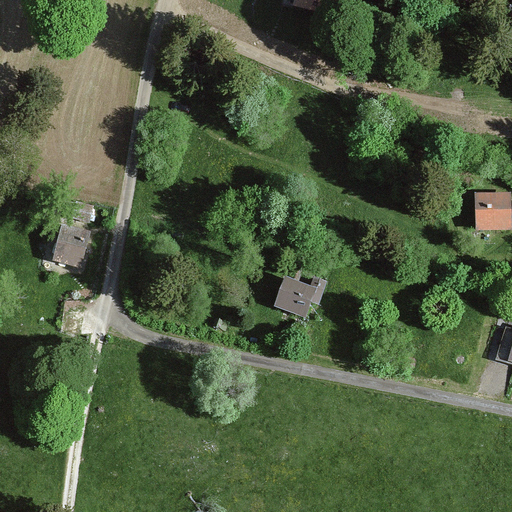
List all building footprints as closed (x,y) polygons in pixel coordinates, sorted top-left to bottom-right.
[(300,0),(299,9),(329,15),(331,0),(300,0)] [(480,229),(508,227),(505,195),(477,197),(480,229)] [(79,266),(87,235),(65,229),(57,260),(79,266)] [(288,285),(278,308),(299,317),(309,294),(288,285)] [(511,327),(508,326),(500,356),(509,358),(511,346),(511,327)]
